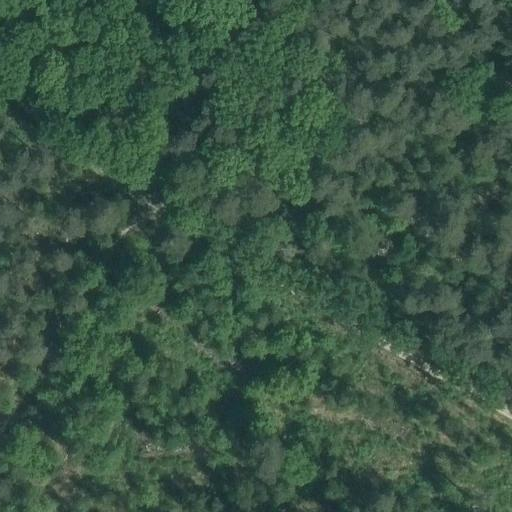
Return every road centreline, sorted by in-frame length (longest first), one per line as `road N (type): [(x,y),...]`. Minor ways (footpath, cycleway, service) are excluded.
road 1 (track): [(138,189),(511,416)]
road 2 (track): [(0,417),(138,189)]
road 3 (track): [(138,189),(66,141),(19,94),(0,59)]
